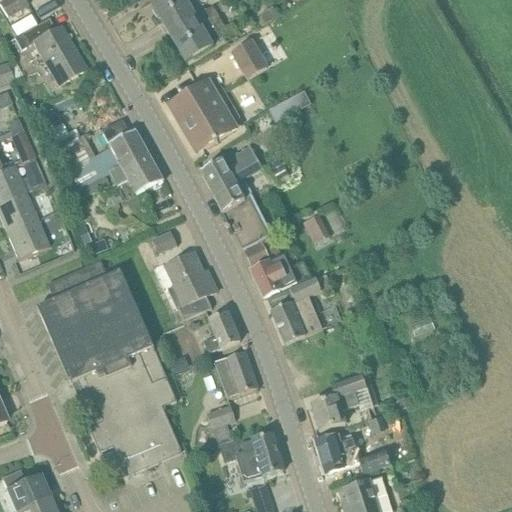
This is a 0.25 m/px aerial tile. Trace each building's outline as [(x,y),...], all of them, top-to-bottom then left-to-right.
[(6,0),(0,4),(0,9),(5,18),(26,6),(22,0),(6,0)] [(156,0),(151,3),(168,33),(194,17),(184,0),(156,0)] [(194,17),(168,33),(186,64),(237,34),(228,19),(220,24),(210,8),(194,17)] [(49,21),(31,31),(14,41),(20,53),(33,45),(42,59),(37,61),(44,73),(48,70),(59,88),(86,72),(61,29),(55,32),(49,21)] [(269,69),(255,42),(233,54),(248,81),(269,69)] [(0,87),(15,81),(8,65),(0,68),(0,87)] [(186,126),(202,152),(215,144),(216,146),(218,144),(218,143),(231,135),(238,131),(226,112),(210,83),(168,107),(181,129),(186,126)] [(305,93),(270,111),(276,125),(312,107),(305,93)] [(7,94),(0,96),(0,111),(12,106),(7,94)] [(81,192),(110,176),(123,169),(123,170),(128,170),(134,166),(133,164),(148,155),(136,133),(130,136),(123,123),(102,134),(114,155),(94,166),(79,139),(66,146),(77,167),(70,171),(81,192)] [(21,165),(35,159),(30,146),(16,152),(21,165)] [(250,146),(223,160),(237,186),(264,172),(250,146)] [(118,190),(130,184),(138,198),(164,184),(148,155),(133,164),(134,166),(128,170),(123,170),(123,169),(110,176),(118,190)] [(0,175),(15,169),(14,168),(18,166),(15,160),(4,165),(0,156),(0,175)] [(223,160),(202,172),(224,214),(232,210),(252,247),(273,236),(247,187),(240,191),(237,186),(223,160)] [(0,175),(0,207),(26,196),(15,169),(0,175)] [(0,207),(0,219),(7,236),(38,223),(26,196),(0,207)] [(38,223),(7,236),(19,263),(50,250),(38,223)] [(171,234),(153,243),(160,257),(178,248),(171,234)] [(270,264),(270,265),(252,273),(264,300),(281,292),(282,293),(300,284),(310,280),(303,266),(291,272),(277,242),(263,248),(270,264)] [(195,256),(177,265),(166,270),(175,289),(168,292),(178,312),(179,311),(185,324),(212,311),(207,299),(217,294),(210,279),(207,281),(195,256)] [(38,310),(61,364),(71,386),(85,380),(104,424),(90,430),(100,455),(114,449),(128,479),(183,455),(164,410),(177,404),(166,379),(153,385),(145,368),(160,363),(122,274),(111,279),(104,264),(83,274),(82,272),(48,287),(55,303),(38,310)] [(272,314),(286,347),(306,339),(306,338),(323,332),(309,300),(322,294),(324,298),(334,294),(328,278),(291,293),(296,304),(272,314)] [(228,316),(210,324),(217,341),(206,346),(210,357),(222,352),(241,344),(228,316)] [(154,342),(158,350),(168,346),(164,337),(154,342)] [(245,355),(226,362),(215,366),(228,402),(259,391),(245,355)] [(185,358),(171,364),(175,376),(190,370),(185,358)] [(335,401),(312,408),(320,434),(346,426),(342,414),(359,408),(356,400),(369,396),(363,379),(332,389),(335,401)] [(209,416),(219,447),(234,443),(229,425),(237,422),(233,408),(209,416)] [(234,443),(219,447),(224,464),(237,461),(244,485),(252,483),(265,479),(284,473),(273,437),(265,440),(263,434),(234,443)] [(336,438),(317,444),(326,475),(361,465),(361,464),(354,442),(339,447),(336,438)] [(361,464),(361,465),(364,477),(383,471),(391,468),(387,455),(361,464)] [(6,492),(14,511),(23,511),(49,500),(40,478),(25,484),(20,473),(2,481),(7,492),(6,492)] [(364,485),(345,492),(350,508),(346,509),(346,511),(393,511),(384,480),(370,483),(364,485)] [(23,511),(54,511),(49,500),(23,511)]
